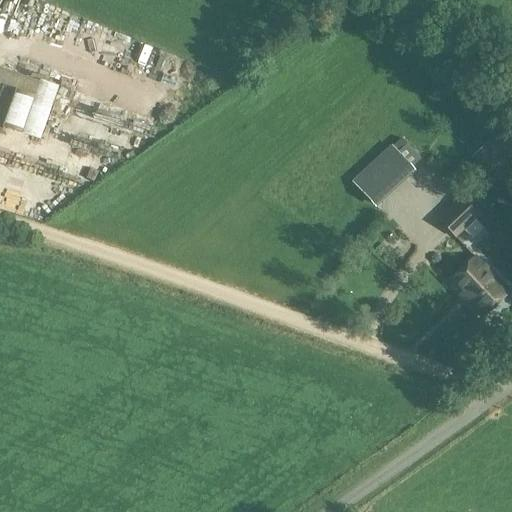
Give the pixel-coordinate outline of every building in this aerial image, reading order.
[(40,82),(0,68),(0,84),(16,90),(3,128),(42,140),(60,87),(41,81),(40,82)] [(420,161),(400,140),(353,183),(372,205),(420,161)] [(471,159),(487,176),(505,160),(489,142),(471,159)] [(438,221),(455,240),(479,218),(462,199),(438,221)] [(449,284),(483,319),(508,294),(475,259),(449,284)]
